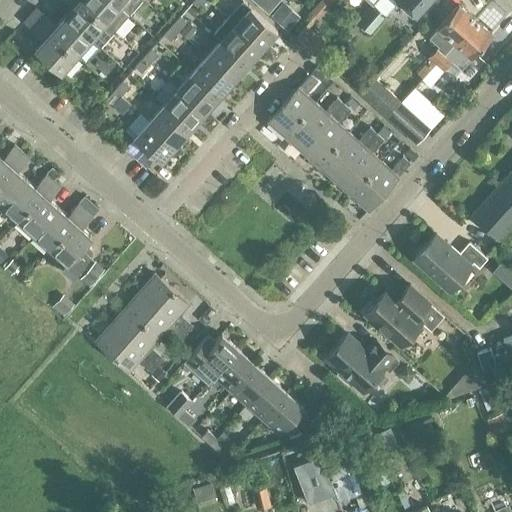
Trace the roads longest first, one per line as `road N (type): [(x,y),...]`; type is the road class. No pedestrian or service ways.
road 1 (residential): [(155,223),(273,325),(289,323),(511,72)]
road 2 (residential): [(155,223),(305,50)]
road 3 (residential): [(155,223),(0,90)]
